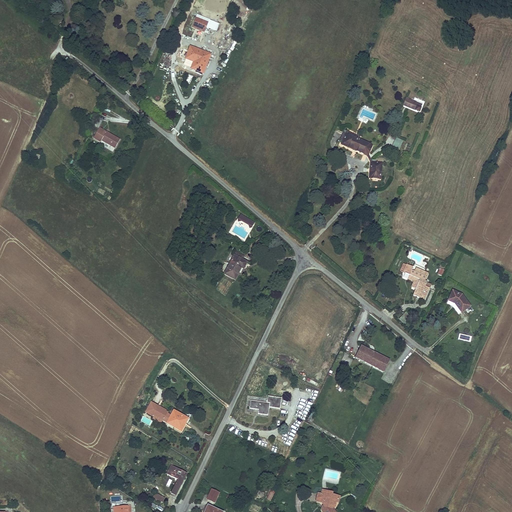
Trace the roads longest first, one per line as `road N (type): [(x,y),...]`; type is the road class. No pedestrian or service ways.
road 1 (residential): [(70,56),(307,257)]
road 2 (residential): [(307,257),(181,511)]
road 3 (track): [(511,279),(467,380),(427,354)]
road 4 (residential): [(307,257),(427,354)]
